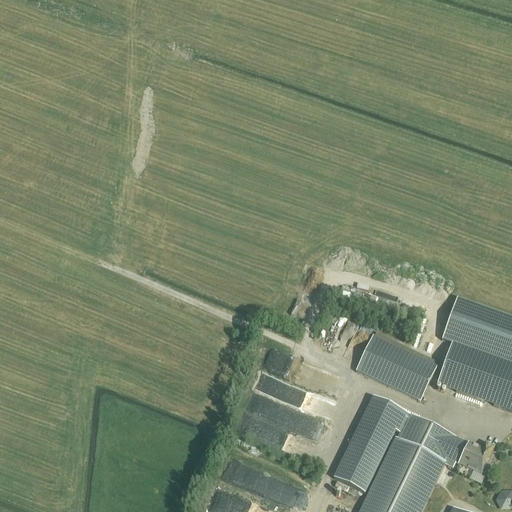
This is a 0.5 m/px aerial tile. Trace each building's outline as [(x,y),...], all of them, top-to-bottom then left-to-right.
[(511,320),(456,301),(440,342),(453,347),(438,387),(511,415),(511,320)] [(342,339),(351,343),(357,329),(348,325),(342,339)] [(437,370),(373,338),(356,374),(420,405),(437,370)] [(399,436),(372,492),(370,491),(359,511),(420,511),(446,459),(458,465),(467,446),(374,400),(364,419),(363,418),(332,480),(362,496),(394,434),(399,436)] [(481,453),(467,446),(458,465),(457,467),(472,475),(469,481),(480,487),(485,478),(481,476),(493,451),(485,447),(481,453)]
